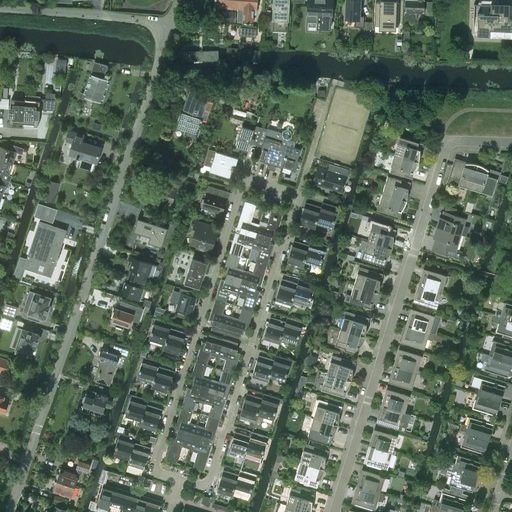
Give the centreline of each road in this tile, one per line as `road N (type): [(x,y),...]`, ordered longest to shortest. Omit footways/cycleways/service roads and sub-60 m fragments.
road 1 (residential): [(9,511),(156,69)]
road 2 (residential): [(332,511),(447,143),(511,142)]
road 3 (residential): [(298,192),(251,177),(242,182),(155,465),(179,477)]
road 4 (residential): [(179,477),(209,480),(298,192)]
road 5 (unclassified): [(156,69),(161,28),(0,8)]
